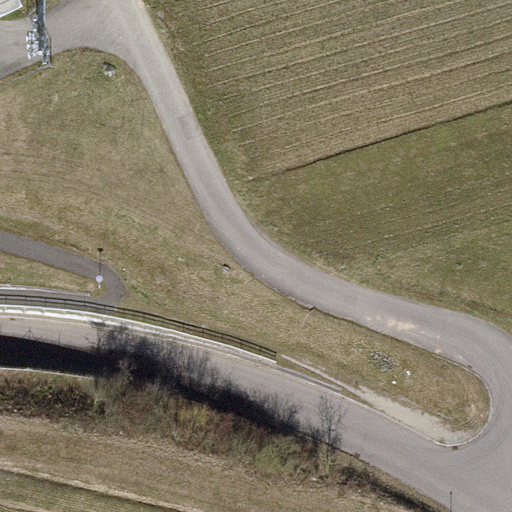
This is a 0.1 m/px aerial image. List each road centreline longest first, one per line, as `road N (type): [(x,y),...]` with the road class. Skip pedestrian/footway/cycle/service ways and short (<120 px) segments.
road 1 (track): [(511,374),(458,341),(338,305),(248,254),(220,219),(123,9)]
road 2 (track): [(486,511),(378,448),(214,383),(108,359),(0,349)]
